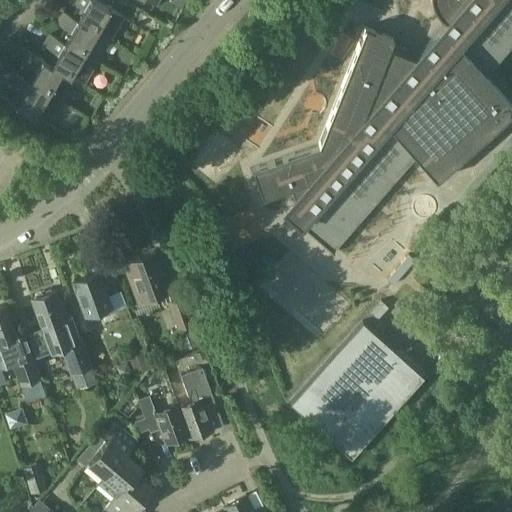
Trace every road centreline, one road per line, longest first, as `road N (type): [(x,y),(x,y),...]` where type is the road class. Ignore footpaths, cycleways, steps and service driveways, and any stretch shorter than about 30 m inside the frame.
road 1 (unclassified): [(230,0),(83,174),(0,235)]
road 2 (residential): [(160,511),(180,488),(268,457)]
